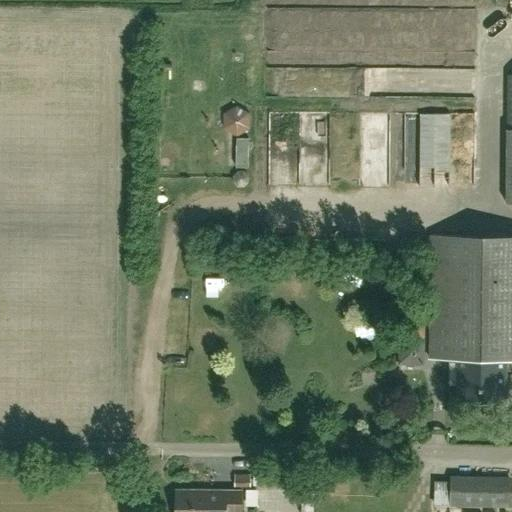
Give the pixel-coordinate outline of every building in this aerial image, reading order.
[(458,184),(457,113),(427,113),(428,184),(458,184)] [(242,139),(241,174),(257,175),(258,139),(242,139)] [(241,231),(244,220),(229,217),(226,228),(241,231)] [(511,234),(431,234),(430,358),(457,358),(457,401),(506,401),(507,358),(511,358),(511,234)] [(211,277),(219,301),(234,295),(226,272),(211,277)] [(347,273),(342,293),(353,296),(358,275),(347,273)] [(367,342),(392,332),(387,319),(362,330),(367,342)] [(424,359),(425,324),(408,324),(408,359),(424,359)] [(202,343),(220,342),(219,329),(201,331),(202,343)] [(235,475),(235,486),(251,486),(251,475),(235,475)] [(434,505),(511,506),(511,476),(451,475),(451,481),(435,481),(434,505)] [(288,511),(287,487),(266,487),(266,511),(288,511)] [(242,511),(243,491),(188,490),(188,495),(176,495),(176,511),(242,511)]
